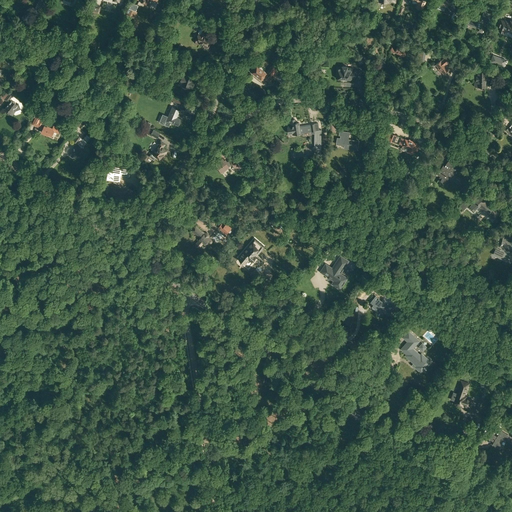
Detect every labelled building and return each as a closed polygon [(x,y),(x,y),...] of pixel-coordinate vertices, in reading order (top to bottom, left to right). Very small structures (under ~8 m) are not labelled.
[(41,11),(45,0),(39,0),(36,9),(41,11)] [(417,6),(422,8),(424,3),(423,3),(424,0),(412,0),(412,2),(417,4),(417,6)] [(450,17),(456,19),(460,8),(457,7),(457,8),(455,7),(455,6),(452,4),(453,4),(452,4),(454,0),(453,0),(448,0),(448,1),(444,0),(432,0),(431,5),(437,7),(436,8),(444,11),(444,12),(449,14),(449,13),(452,14),(450,17)] [(124,19),(127,20),(128,17),(131,19),(132,17),(135,18),(137,12),(135,11),(137,5),(132,3),(130,8),(128,7),(125,14),(126,14),(124,19)] [(146,8),(151,12),(155,6),(150,3),(146,8)] [(91,11),(99,13),(101,6),(93,4),(91,11)] [(478,31),(482,33),(487,20),(491,21),(493,15),(489,13),(484,11),(482,16),(480,15),(479,20),(477,19),(470,17),(468,24),(479,29),(478,31)] [(511,20),(511,21),(511,20),(510,22),(506,20),(505,21),(501,20),(498,29),(502,31),(504,28),(511,30),(511,20)] [(200,31),(203,23),(187,22),(187,25),(200,31)] [(207,29),(206,29),(205,28),(204,28),(203,28),(203,29),(200,36),(198,35),(196,39),(195,42),(199,44),(206,47),(207,47),(208,47),(208,46),(211,39),(206,37),(206,38),(204,38),(206,32),(207,29)] [(395,52),(403,56),(406,51),(398,46),(396,50),(392,47),(390,50),(394,53),(395,52)] [(441,71),(443,74),(448,70),(449,71),(450,70),(449,69),(446,64),(450,61),(446,56),(442,60),(441,59),(435,65),(438,68),(440,71),(441,71)] [(492,56),(490,61),(502,66),(504,60),(492,56)] [(265,77),(270,81),(273,78),(271,76),(274,72),(277,73),(280,70),(272,64),(266,72),(262,70),(262,68),(260,67),(259,67),(255,65),(250,71),(262,80),(265,77)] [(352,78),(359,78),(359,71),(352,71),(352,68),(347,68),(347,66),(342,66),(342,68),(337,67),(336,78),(341,78),(341,79),(346,79),(352,79),(352,78)] [(179,84),(189,88),(190,87),(193,88),(194,86),(195,82),(192,80),(193,76),(191,75),(192,71),(185,68),(179,84)] [(477,87),(485,87),(485,81),(489,81),(489,74),(489,71),(478,71),(477,76),(476,76),(476,77),(476,81),(477,81),(477,87)] [(174,103),(180,105),(182,101),(176,98),(169,95),(169,96),(164,94),(164,95),(158,92),(157,96),(162,99),(163,98),(174,103)] [(4,109),(12,115),(12,114),(13,114),(14,112),(15,111),(21,109),(19,104),(16,105),(9,99),(12,95),(9,93),(5,99),(9,103),(4,109)] [(172,107),(168,117),(162,114),(159,123),(168,127),(171,122),(178,125),(181,119),(177,118),(180,110),(172,107)] [(313,158),(323,158),(323,154),(321,154),(321,129),(319,130),(318,123),(310,124),(310,126),(299,127),(298,122),(295,123),(294,119),(289,120),(290,125),(287,126),(288,127),(287,127),(287,129),(287,130),(287,132),(288,132),(288,133),(292,133),(292,135),(311,132),(311,134),(314,134),(314,146),(312,147),(312,149),(314,150),(313,158)] [(48,134),(51,135),(54,130),(58,132),(60,128),(53,125),(52,127),(46,125),(46,126),(43,125),(42,124),(43,122),(40,120),(37,126),(43,129),(41,132),(47,135),(48,134)] [(140,132),(146,135),(150,128),(143,125),(140,132)] [(150,135),(157,139),(160,133),(153,129),(152,131),(150,135)] [(344,147),(358,149),(359,141),(348,139),(348,137),(349,137),(349,133),(340,131),(339,135),(341,136),(341,139),(337,138),(337,143),(345,144),(344,147)] [(384,139),(394,143),(397,136),(387,132),(384,139)] [(401,149),(413,153),(414,150),(417,151),(419,145),(416,144),(416,143),(413,142),(414,141),(409,139),(409,140),(402,138),(399,144),(402,145),(401,149)] [(159,146),(154,152),(153,151),(149,156),(153,160),(157,156),(160,159),(164,154),(168,150),(163,147),(165,144),(161,140),(157,145),(159,146)] [(79,154),(85,159),(89,153),(84,148),(78,144),(71,153),(72,153),(71,155),(71,157),(73,158),(74,158),(76,156),(77,157),(79,154)] [(215,164),(221,172),(228,167),(232,164),(237,170),(244,165),(236,154),(229,159),(230,160),(225,163),(222,158),(215,164)] [(455,173),(458,176),(462,171),(454,166),(454,167),(452,166),(455,160),(450,157),(445,166),(443,165),(440,170),(438,169),(436,172),(438,174),(438,175),(440,177),(438,180),(445,184),(448,179),(450,176),(452,177),(455,173)] [(106,180),(120,181),(120,179),(121,174),(127,174),(128,167),(121,167),(121,168),(108,166),(106,180)] [(464,177),(473,183),(476,178),(467,172),(464,177)] [(479,207),(494,219),(497,215),(495,213),(496,211),(488,203),(482,196),(470,207),(475,211),(479,207)] [(460,206),(464,210),(473,201),(469,197),(468,197),(460,206)] [(486,214),(480,218),(485,224),(490,219),(486,214)] [(220,229),(226,235),(232,228),(227,223),(224,226),(222,224),(218,227),(220,229)] [(306,231),(311,232),(312,228),(308,227),(299,223),(298,226),(307,230),(306,231)] [(196,244),(199,247),(204,242),(205,244),(207,242),(209,243),(211,244),(212,242),(213,241),(210,238),(211,238),(209,236),(209,234),(207,232),(205,233),(196,225),(192,230),(201,238),(200,239),(196,244)] [(494,254),(511,262),(511,259),(511,252),(505,249),(508,243),(511,243),(511,236),(511,235),(504,234),(503,242),(502,243),(501,244),(502,244),(500,247),(498,246),(494,254)] [(252,242),(236,260),(251,272),(259,262),(253,257),(260,249),(252,242)] [(340,286),(341,287),(342,285),(343,285),(348,278),(341,273),(349,260),(342,255),(334,268),(327,263),(322,271),(337,281),(336,283),(336,285),(338,286),(340,286)] [(373,284),(377,294),(385,290),(381,280),(373,284)] [(389,311),(389,312),(393,312),(393,305),(386,305),(386,307),(383,307),(381,306),(380,305),(382,303),(382,301),(375,297),(371,302),(374,304),(373,305),(373,306),(373,307),(378,311),(379,310),(379,311),(383,311),(384,311),(384,312),(389,311)] [(407,327),(410,330),(415,324),(411,321),(407,327)] [(416,328),(411,333),(415,337),(420,332),(416,328)] [(415,367),(421,373),(431,362),(421,353),(420,355),(413,348),(419,341),(409,331),(403,337),(407,342),(401,349),(406,354),(405,355),(416,365),(415,367)] [(454,402),(454,404),(462,407),(463,405),(470,408),(471,404),(476,406),(475,407),(481,410),(485,400),(478,397),(476,402),(473,401),(474,399),(467,397),(467,396),(465,395),(468,388),(469,388),(470,383),(461,380),(457,393),(453,392),(451,400),(454,402)] [(492,445),(501,450),(504,446),(500,443),(503,438),(511,443),(511,437),(501,430),(497,437),(489,432),(486,437),(494,442),(492,445)]
